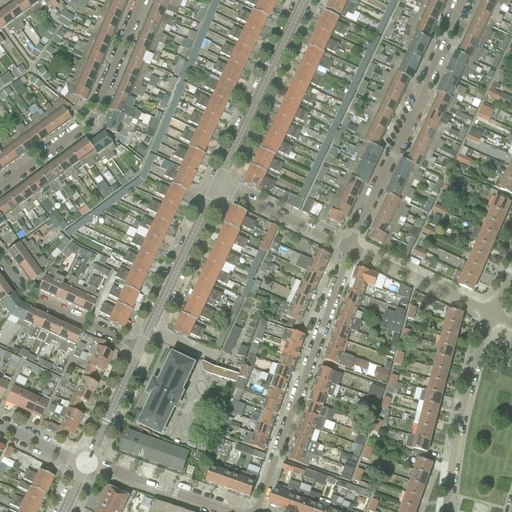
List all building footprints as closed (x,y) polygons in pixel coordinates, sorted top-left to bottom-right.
[(22,0),(17,0),(13,4),(25,21),(30,17),(32,21),(36,19),(22,0)] [(34,0),(22,0),(36,19),(40,16),(37,12),(42,9),(39,5),(34,0)] [(83,0),(82,0),(79,6),(80,7),(82,7),(84,8),(88,2),(84,0),(83,0)] [(101,0),(105,1),(103,6),(122,14),(126,5),(113,0),(101,0)] [(163,0),(153,0),(151,5),(165,11),(175,15),(177,10),(178,9),(179,6),(163,0)] [(252,11),(267,18),(271,10),(250,0),(246,0),(245,2),(245,3),(255,8),(254,12),(252,11)] [(250,0),(271,10),(275,2),(276,2),(272,0),(250,0)] [(330,0),(330,1),(354,12),(356,7),(346,3),(347,0),(330,0)] [(391,0),(388,7),(393,10),(396,3),(391,0)] [(420,0),(418,0),(417,3),(440,14),(444,6),(431,0),(423,0),(423,1),(420,0)] [(497,0),(482,0),(481,2),(500,11),(502,7),(507,9),(509,5),(497,0)] [(72,1),(67,6),(71,10),(76,4),(72,1)] [(354,12),(330,1),(326,10),(345,19),(347,14),(352,16),(354,12)] [(481,2),(477,11),(501,22),(503,18),(498,16),(500,11),(481,2)] [(212,3),(209,10),(214,13),(217,6),(212,3)] [(419,9),(417,14),(436,23),(440,14),(417,3),(415,7),(419,9)] [(13,4),(5,9),(20,30),(24,28),(21,24),(25,21),(13,4)] [(151,5),(148,14),(172,24),(173,19),(163,15),(165,11),(151,5)] [(79,6),(75,12),(80,15),(84,8),(82,7),(80,7),(79,6)] [(96,8),(94,13),(118,23),(122,14),(103,6),(101,10),(96,8)] [(388,7),(384,14),(390,16),(393,10),(388,7)] [(5,9),(0,12),(0,25),(3,30),(4,29),(5,28),(8,33),(13,29),(16,33),(20,30),(5,9)] [(63,11),(60,17),(61,17),(65,20),(68,14),(63,11)] [(240,11),(238,15),(262,27),(265,18),(267,19),(267,18),(252,11),(250,16),(240,11)] [(477,11),(473,19),(492,28),(494,24),(499,26),(501,22),(477,11)] [(97,19),(95,23),(115,31),(118,23),(94,13),(93,17),(97,19)] [(325,13),(321,21),(345,33),(347,28),(337,23),(338,19),(325,13)] [(68,14),(65,20),(70,23),(73,18),(68,14)] [(148,14),(144,23),(163,31),(165,26),(170,28),(172,24),(148,14)] [(207,14),(204,21),(210,23),(213,16),(207,14)] [(411,16),(409,20),(432,31),(436,23),(417,14),(415,18),(411,16)] [(246,24),(244,29),(258,35),(262,27),(238,15),(236,20),(246,24)] [(60,17),(56,22),(61,25),(62,25),(64,21),(65,20),(61,17),(60,17)] [(383,17),(379,24),(385,27),(388,20),(383,17)] [(473,19),(469,28),(493,39),(495,35),(490,33),(492,28),(473,19)] [(64,21),(62,25),(66,28),(67,28),(70,23),(65,20),(64,21)] [(411,27),(409,31),(428,40),(432,31),(409,20),(407,24),(411,27)] [(204,21),(202,27),(207,30),(210,23),(204,21)] [(321,21),(317,30),(330,36),(332,32),(343,37),(345,33),(321,21)] [(89,26),(87,30),(111,40),(115,31),(95,23),(94,28),(89,26)] [(144,23),(141,32),(164,42),(166,37),(161,35),(163,31),(144,23)] [(379,24),(375,33),(381,36),(385,27),(379,24)] [(49,28),(46,33),(49,35),(51,36),(51,37),(55,31),(54,30),(50,28),(49,28)] [(232,28),(230,32),(254,44),(258,35),(244,29),(242,33),(232,28)] [(469,28),(465,36),(484,45),(486,41),(491,43),(493,39),(469,28)] [(90,36),(88,41),(107,49),(111,40),(87,30),(85,34),(90,36)] [(317,30),(313,38),(337,50),(339,45),(329,40),(330,36),(317,30)] [(200,31),(197,38),(203,41),(206,34),(200,31)] [(404,34),(402,39),(426,50),(430,41),(428,40),(409,31),(411,32),(409,37),(404,34)] [(58,34),(56,37),(61,40),(64,35),(65,35),(59,32),(58,34)] [(141,32),(137,40),(156,48),(158,44),(163,46),(164,42),(141,32)] [(238,42),(236,46),(250,52),(254,44),(230,32),(228,37),(238,42)] [(46,33),(43,38),(48,41),(51,37),(51,36),(49,35),(46,33)] [(374,35),(370,44),(375,47),(379,38),(374,35)] [(465,36),(461,45),(485,56),(487,52),(482,50),(484,45),(465,36)] [(54,39),(52,42),(57,45),(58,45),(59,44),(60,42),(61,40),(56,37),(54,39)] [(197,38),(194,45),(200,47),(203,41),(197,38)] [(308,48),(310,48),(322,53),(324,49),(335,54),(337,50),(313,38),(308,48)] [(183,39),(179,48),(182,49),(183,49),(186,51),(187,51),(188,51),(191,44),(191,43),(186,41),(183,39)] [(422,58),(426,50),(402,39),(400,43),(405,45),(403,50),(408,52),(408,53),(407,54),(421,61),(421,59),(422,58)] [(137,40),(133,49),(157,59),(159,55),(154,53),(156,48),(137,40)] [(81,44),(80,48),(104,58),(107,49),(88,41),(86,46),(81,44)] [(370,44),(367,51),(372,54),(375,47),(370,44)] [(38,45),(35,50),(40,53),(43,48),(38,45)] [(224,45),(222,49),(246,61),(250,52),(236,46),(234,50),(224,45)] [(461,45),(457,54),(476,62),(478,58),(483,60),(485,56),(461,45)] [(48,48),(45,53),(50,56),(53,51),(48,48)] [(83,54),(81,59),(100,67),(104,58),(80,48),(78,52),(83,54)] [(310,48),(306,56),(330,67),(332,63),(322,58),(324,54),(322,53),(310,48)] [(133,49),(130,58),(149,66),(151,61),(155,63),(157,59),(133,49)] [(193,49),(190,55),(195,58),(198,51),(193,49)] [(230,59),(228,63),(242,69),(246,61),(222,49),(220,54),(230,59)] [(36,58),(40,53),(35,50),(31,55),(36,58)] [(45,53),(41,58),(46,61),(50,56),(45,53)] [(455,53),(451,62),(475,73),(477,68),(472,66),(474,62),(476,63),(476,62),(457,54),(455,53)] [(415,72),(420,63),(421,61),(407,54),(406,57),(401,54),(399,59),(394,57),(392,61),(415,72)] [(190,55),(186,64),(192,66),(195,58),(190,55)] [(365,55),(362,62),(367,64),(370,57),(365,55)] [(306,56),(302,65),(315,71),(317,67),(328,72),(330,67),(306,56)] [(167,61),(166,63),(171,65),(175,66),(176,67),(179,68),(180,69),(181,69),(182,65),(184,61),(184,60),(175,57),(172,63),(167,61)] [(130,58),(126,67),(150,77),(152,72),(147,70),(149,66),(130,58)] [(74,61),(72,65),(97,75),(100,67),(81,59),(79,63),(74,61)] [(391,71),(409,80),(411,81),(415,72),(392,61),(390,65),(395,67),(393,72),(391,71)] [(216,62),(214,67),(238,78),(242,69),(228,63),(226,67),(216,62)] [(362,62),(359,68),(364,71),(367,64),(362,62)] [(451,62),(447,71),(446,73),(460,79),(461,77),(466,79),(468,74),(473,77),(475,73),(451,62)] [(76,72),(74,76),(93,84),(97,75),(72,65),(71,70),(76,72)] [(181,69),(180,71),(182,72),(183,73),(186,74),(189,68),(185,66),(184,66),(182,65),(181,69)] [(302,65),(298,73),(322,85),(324,80),(314,75),(315,71),(302,65)] [(16,70),(20,75),(25,71),(21,67),(16,70)] [(126,67),(122,75),(141,83),(143,79),(148,81),(150,77),(126,67)] [(176,67),(173,74),(178,76),(180,71),(181,69),(180,69),(179,68),(176,67)] [(222,76),(220,80),(234,86),(238,78),(214,67),(212,71),(222,76)] [(42,68),(37,72),(41,77),(46,73),(42,68)] [(498,72),(496,76),(502,78),(505,72),(499,69),(498,72)] [(16,70),(11,74),(15,78),(20,75),(16,70)] [(178,76),(177,78),(179,79),(181,79),(182,80),(184,81),(186,74),(183,73),(182,72),(180,71),(178,76)] [(384,73),(382,78),(405,89),(409,80),(391,71),(389,75),(384,73)] [(357,72),(354,79),(359,81),(362,74),(357,72)] [(505,72),(502,78),(508,81),(510,78),(511,74),(505,72)] [(46,73),(41,77),(45,82),(50,78),(46,73)] [(298,73),(294,82),(307,88),(309,84),(320,89),(322,85),(298,73)] [(445,75),(441,84),(464,95),(466,91),(456,86),(459,81),(460,79),(446,73),(445,75)] [(8,74),(0,79),(0,81),(4,87),(9,83),(12,80),(8,74)] [(122,75),(119,84),(143,94),(144,90),(140,88),(141,83),(122,75)] [(65,83),(75,87),(89,93),(93,84),(74,76),(72,81),(67,79),(65,83)] [(23,77),(18,81),(22,85),(26,82),(23,77)] [(32,77),(28,82),(33,86),(37,81),(32,77)] [(385,84),(383,88),(401,97),(405,89),(382,78),(380,81),(385,84)] [(208,79),(206,84),(230,95),(234,86),(220,80),(218,84),(208,79)] [(354,79),(351,85),(356,88),(359,81),(354,79)] [(18,81),(10,86),(17,95),(19,93),(21,97),(27,92),(22,85),(18,81)] [(37,81),(33,86),(38,90),(42,85),(37,81)] [(294,82),(290,90),(314,102),(315,99),(316,97),(318,93),(312,91),(307,88),(294,82)] [(64,98),(75,107),(75,106),(80,100),(86,102),(89,93),(75,87),(65,83),(65,84),(68,94),(67,94),(64,98)] [(119,84),(115,93),(134,101),(136,96),(141,98),(143,94),(119,84)] [(168,84),(165,92),(170,93),(170,94),(173,86),(172,86),(168,84)] [(214,93),(212,97),(226,103),(230,95),(206,84),(204,88),(214,93)] [(437,93),(438,94),(457,102),(456,101),(458,97),(462,99),(464,95),(441,84),(437,93)] [(376,90),(374,95),(397,106),(401,97),(383,88),(381,92),(376,90)] [(8,89),(3,92),(6,97),(11,94),(8,89)] [(349,89),(346,96),(351,98),(354,91),(349,89)] [(290,90),(286,99),(299,105),(301,101),(312,106),(314,102),(290,90)] [(488,94),(487,96),(493,99),(495,93),(489,90),(488,93),(488,94)] [(115,93),(111,102),(135,112),(137,107),(132,105),(134,101),(115,93)] [(495,93),(493,99),(498,102),(500,99),(510,103),(511,99),(502,94),(501,96),(495,93)] [(438,94),(434,102),(458,113),(460,109),(455,106),(457,102),(438,94)] [(377,101),(375,105),(393,114),(397,106),(374,95),(372,98),(377,101)] [(200,96),(198,101),(222,112),(226,103),(212,97),(210,101),(200,96)] [(346,96),(343,102),(348,105),(351,98),(346,96)] [(286,99),(282,108),(306,119),(308,114),(298,109),(299,105),(286,99)] [(475,100),(472,106),(477,109),(480,102),(475,100)] [(206,110),(204,114),(218,120),(222,112),(198,101),(196,105),(206,110)] [(111,102),(108,111),(112,113),(131,120),(136,122),(140,114),(135,112),(111,102)] [(161,102),(158,109),(161,110),(162,111),(163,111),(166,104),(165,104),(165,103),(161,102)] [(434,102),(430,111),(449,120),(451,115),(456,117),(458,113),(434,102)] [(62,108),(55,114),(63,126),(71,120),(68,116),(73,109),(66,103),(62,108)] [(47,112),(43,115),(55,132),(63,126),(55,114),(48,105),(44,108),(47,112)] [(368,107),(366,112),(390,123),(393,114),(375,105),(373,110),(368,107)] [(334,106),(332,109),(338,112),(338,113),(343,115),(346,109),(341,106),(340,109),(334,106)] [(482,106),(480,111),(486,113),(482,120),(488,123),(489,120),(493,111),(482,106)] [(282,108),(278,116),(291,123),(293,118),(304,123),(306,119),(282,108)] [(430,111),(426,119),(450,130),(452,126),(447,124),(449,120),(430,111)] [(478,115),(477,118),(482,120),(486,113),(480,111),(478,115)] [(369,118),(367,122),(386,131),(390,123),(366,112),(364,116),(369,118)] [(112,113),(109,121),(132,131),(134,127),(130,125),(131,120),(112,113)] [(192,113),(190,118),(214,129),(218,120),(204,114),(202,118),(192,113)] [(335,119),(335,120),(340,122),(343,115),(338,113),(335,119)] [(467,118),(458,113),(456,117),(466,122),(467,118)] [(36,114),(32,116),(48,137),(55,132),(43,115),(39,118),(36,114)] [(32,123),(28,126),(40,143),(48,137),(32,116),(29,119),(32,123)] [(278,116),(274,125),(298,136),(300,131),(290,126),(291,123),(278,116)] [(150,118),(147,126),(149,127),(153,129),(154,129),(155,130),(159,121),(158,121),(157,121),(154,119),(153,119),(150,118)] [(198,127),(196,131),(210,138),(214,129),(190,118),(188,122),(198,127)] [(426,119),(422,128),(441,137),(443,132),(448,134),(450,130),(426,119)] [(132,131),(109,121),(105,130),(124,138),(126,133),(131,135),(132,131)] [(360,125),(358,129),(382,139),(386,131),(367,122),(364,127),(360,125)] [(330,130),(335,133),(336,131),(338,126),(333,123),(330,130)] [(21,125),(17,127),(32,148),(40,143),(28,126),(24,129),(21,125)] [(274,125),(270,133),(283,140),(285,135),(296,140),(298,136),(274,125)] [(473,126),(469,133),(475,136),(472,142),(478,145),(481,139),(480,139),(484,131),(473,126)] [(17,134),(13,137),(25,154),(32,148),(17,127),(13,130),(17,134)] [(148,130),(145,136),(149,138),(150,139),(151,139),(155,130),(154,129),(153,129),(149,127),(148,130)] [(325,127),(323,131),(328,133),(328,134),(327,136),(327,137),(332,139),(333,137),(335,133),(330,130),(325,127)] [(422,128),(418,136),(442,147),(444,143),(439,141),(441,137),(422,128)] [(358,129),(354,137),(364,142),(378,148),(382,139),(358,129)] [(184,130),(182,135),(206,146),(210,138),(196,131),(194,135),(184,130)] [(460,135),(450,130),(448,134),(458,139),(460,135)] [(335,133),(333,137),(336,139),(338,140),(341,134),(340,133),(339,133),(336,131),(335,133)] [(103,132),(96,138),(111,159),(114,156),(112,153),(116,149),(103,132)] [(270,133),(266,142),(290,153),(292,148),(281,144),(283,140),(270,133)] [(469,133),(466,139),(472,142),(475,136),(469,133)] [(190,144),(188,148),(203,155),(202,154),(206,146),(182,135),(179,139),(190,144)] [(6,136),(3,138),(18,159),(25,154),(13,137),(9,140),(6,136)] [(418,136),(414,145),(428,151),(433,154),(435,149),(440,151),(442,147),(418,136)] [(0,143),(1,145),(0,146),(0,152),(10,165),(18,159),(3,138),(0,139),(0,143)] [(96,138),(88,144),(100,161),(104,158),(107,162),(111,159),(96,138)] [(336,139),(333,146),(338,148),(341,141),(338,140),(336,139)] [(85,140),(77,146),(92,166),(100,161),(90,147),(88,144),(85,140)] [(325,141),(322,147),(327,150),(330,143),(325,141)] [(290,153),(266,142),(262,150),(274,156),(275,156),(277,152),(288,157),(290,153)] [(357,144),(355,149),(379,160),(383,151),(378,148),(364,142),(364,144),(362,147),(357,144)] [(154,143),(150,152),(155,154),(159,145),(154,143)] [(414,145),(411,153),(434,164),(436,160),(431,158),(433,154),(414,145)] [(454,145),(451,151),(456,154),(459,147),(454,145)] [(77,146),(69,151),(82,168),(86,165),(89,169),(92,166),(77,146)] [(142,146),(137,152),(141,156),(146,150),(142,146)] [(322,147),(319,154),(324,156),(327,150),(322,147)] [(442,147),(440,151),(454,158),(456,154),(451,151),(451,152),(450,151),(442,147)] [(463,147),(459,155),(465,157),(465,158),(469,150),(463,147)] [(177,148),(175,152),(199,164),(203,155),(188,148),(188,149),(189,149),(187,153),(177,148)] [(261,149),(257,158),(281,169),(283,165),(272,160),(274,156),(262,150),(261,149)] [(331,149),(328,156),(332,158),(332,159),(333,159),(334,159),(337,152),(336,152),(331,149)] [(358,155),(356,159),(375,168),(379,160),(355,149),(353,153),(358,155)] [(69,151),(62,157),(77,178),(81,175),(78,171),(82,168),(69,151)] [(0,168),(2,171),(10,165),(0,152),(0,168)] [(183,162),(181,166),(195,173),(199,164),(175,152),(173,157),(183,162)] [(411,153),(406,162),(420,168),(425,171),(427,166),(432,168),(434,164),(411,153)] [(149,154),(145,162),(150,165),(154,156),(149,154)] [(458,158),(456,161),(462,164),(465,157),(459,155),(458,158)] [(62,157),(54,162),(66,179),(70,176),(73,180),(77,178),(62,157)] [(465,157),(462,164),(468,167),(469,163),(471,160),(465,158),(465,157)] [(257,158),(253,167),(252,167),(266,173),(268,169),(278,174),(281,169),(257,158)] [(317,158),(314,164),(319,167),(322,160),(317,158)] [(349,162),(347,166),(371,177),(375,168),(356,159),(354,164),(349,162)] [(401,159),(397,168),(420,179),(422,175),(418,173),(420,168),(406,162),(401,159)] [(54,162),(46,168),(61,189),(65,186),(62,182),(66,179),(54,162)] [(145,162),(142,169),(148,172),(150,165),(145,162)] [(314,164),(311,171),(316,173),(319,167),(314,164)] [(494,165),(491,172),(498,175),(505,178),(505,179),(511,182),(511,169),(509,168),(507,173),(500,170),(500,169),(502,165),(499,164),(499,166),(497,165),(494,165)] [(460,165),(457,171),(463,173),(466,167),(460,165)] [(167,168),(166,172),(189,183),(195,173),(181,166),(180,169),(175,166),(173,171),(167,168)] [(252,166),(248,175),(272,187),(272,188),(273,188),(276,183),(274,183),(264,178),(266,173),(252,167),(253,167),(252,166)] [(348,171),(345,176),(364,184),(367,186),(371,177),(347,166),(345,170),(348,171)] [(46,168),(39,173),(47,186),(50,190),(51,190),(54,194),(58,192),(65,201),(68,199),(69,199),(61,189),(46,168)] [(397,168),(393,177),(412,186),(414,181),(418,183),(420,179),(397,168)] [(446,170),(443,177),(444,177),(447,179),(448,179),(451,173),(451,172),(448,171),(446,170)] [(174,182),(172,186),(184,192),(185,192),(189,183),(166,172),(163,177),(174,182)] [(39,173),(31,179),(46,200),(51,207),(52,207),(55,205),(50,197),(54,194),(51,190),(50,190),(47,186),(39,173)] [(248,175),(243,185),(264,194),(268,196),(270,192),(271,192),(273,188),(272,188),(272,187),(248,175)] [(309,175),(306,181),(311,184),(314,177),(309,175)] [(338,177),(336,182),(360,193),(364,184),(345,176),(343,180),(338,177)] [(393,177),(389,186),(412,196),(414,192),(410,190),(412,186),(393,177)] [(125,178),(119,182),(122,187),(128,183),(125,178)] [(139,178),(131,184),(136,188),(143,182),(139,178)] [(31,179),(23,185),(32,197),(35,201),(39,206),(40,205),(46,213),(52,208),(51,207),(46,200),(31,179)] [(497,181),(494,187),(500,190),(504,192),(511,195),(511,182),(505,179),(502,184),(497,181)] [(303,188),(308,191),(311,184),(306,181),(303,188)] [(340,188),(337,193),(356,201),(360,193),(336,182),(335,186),(340,188)] [(444,187),(442,190),(448,193),(452,186),(446,183),(444,187)] [(431,184),(428,189),(433,191),(432,193),(436,195),(440,188),(435,186),(434,185),(431,184)] [(23,185),(16,190),(31,211),(35,209),(31,204),(35,201),(23,185)] [(158,185),(156,189),(180,200),(184,192),(172,186),(171,185),(169,189),(158,185)] [(128,186),(121,191),(125,195),(126,195),(133,190),(128,186)] [(385,194),(387,196),(407,205),(407,204),(404,203),(406,199),(410,201),(412,196),(389,186),(385,194)] [(452,186),(448,193),(454,196),(456,192),(457,189),(452,186)] [(164,198),(163,202),(176,209),(180,200),(156,189),(154,193),(164,198)] [(16,190),(8,196),(17,208),(20,213),(24,210),(27,214),(31,211),(16,190)] [(112,194),(109,190),(103,194),(105,199),(112,194)] [(121,191),(115,196),(119,200),(126,195),(125,195),(121,191)] [(298,198),(303,201),(303,200),(304,200),(306,195),(301,192),(298,198)] [(330,195),(328,199),(352,210),(356,201),(337,193),(335,197),(330,195)] [(283,196),(280,202),(286,205),(299,211),(303,201),(298,198),(290,195),(289,199),(283,196)] [(8,196),(0,201),(16,222),(19,220),(16,216),(20,213),(17,208),(8,196)] [(387,196),(383,204),(407,215),(409,211),(405,209),(407,205),(387,196)] [(496,198),(492,209),(505,215),(510,204),(496,198)] [(111,199),(104,204),(108,207),(109,208),(115,203),(111,199)] [(308,199),(302,212),(308,215),(314,202),(308,199)] [(331,205),(329,210),(345,217),(348,218),(352,210),(328,199),(326,203),(331,205)] [(0,201),(0,217),(7,228),(8,227),(5,224),(9,221),(12,225),(16,222),(0,201)] [(94,201),(88,205),(91,209),(97,205),(94,201)] [(150,201),(148,206),(172,217),(176,209),(163,202),(161,206),(150,201)] [(104,204),(97,209),(102,213),(109,208),(108,207),(104,204)] [(383,204),(379,213),(393,219),(397,221),(404,224),(406,219),(405,219),(407,215),(383,204)] [(434,208),(432,212),(438,214),(441,208),(436,205),(434,208)] [(82,209),(78,212),(81,216),(89,211),(86,206),(86,207),(82,209)] [(156,215),(154,219),(168,226),(172,217),(148,206),(146,210),(156,215)] [(233,206),(228,215),(253,227),(254,223),(244,218),(247,213),(233,206)] [(321,212),(317,220),(326,224),(328,220),(341,226),(345,217),(329,210),(323,207),(321,212)] [(441,208),(438,214),(444,217),(446,214),(447,210),(441,208)] [(492,209),(487,220),(500,226),(505,215),(492,209)] [(94,211),(87,216),(91,220),(92,220),(98,215),(94,211)] [(55,212),(51,215),(54,219),(58,224),(62,221),(58,216),(55,212)] [(81,216),(78,212),(72,216),(75,221),(81,216)] [(379,213),(375,221),(399,232),(401,227),(395,225),(397,221),(379,213)] [(224,225),(225,225),(226,225),(238,231),(240,227),(250,232),(253,227),(228,215),(224,225)] [(435,215),(432,221),(438,223),(441,218),(435,215)] [(43,216),(37,220),(41,225),(47,221),(43,216)] [(87,216),(80,221),(85,225),(92,220),(91,220),(87,216)] [(142,218),(140,223),(164,234),(168,226),(154,219),(153,223),(142,218)] [(48,230),(50,232),(55,229),(54,227),(58,224),(54,219),(45,225),(48,230)] [(19,220),(16,222),(20,229),(24,226),(19,220)] [(41,225),(37,220),(32,224),(35,229),(41,225)] [(417,220),(415,224),(416,225),(415,229),(419,231),(423,223),(417,220)] [(487,220),(482,231),(496,237),(500,226),(487,220)] [(62,221),(58,224),(62,230),(66,227),(62,221)] [(371,230),(374,231),(389,238),(392,233),(397,236),(399,232),(375,221),(371,230)] [(148,232),(147,236),(160,243),(164,234),(140,223),(138,227),(148,232)] [(58,224),(54,227),(55,229),(58,233),(62,230),(58,224)] [(70,229),(74,232),(74,233),(81,228),(77,224),(70,229)] [(225,225),(222,233),(246,245),(247,241),(237,236),(239,232),(238,231),(226,225),(225,225)] [(272,225),(268,234),(273,236),(277,227),(272,225)] [(20,229),(22,231),(25,236),(28,233),(25,229),(24,226),(20,229)] [(411,227),(408,236),(415,239),(418,233),(419,231),(415,229),(411,227)] [(424,230),(422,233),(428,236),(431,229),(425,227),(424,230)] [(470,239),(478,242),(491,247),(496,237),(482,231),(475,228),(470,239)] [(70,229),(64,233),(68,237),(74,233),(74,232),(70,229)] [(431,229),(428,236),(434,239),(436,235),(437,232),(431,229)] [(25,236),(22,231),(16,235),(20,240),(25,236)] [(389,238),(374,231),(370,240),(383,246),(381,250),(390,254),(393,246),(388,243),(390,238),(389,238)] [(222,233),(217,242),(231,249),(233,245),(243,250),(246,245),(222,233)] [(268,234),(264,243),(269,245),(273,236),(268,234)] [(134,235),(132,240),(156,251),(160,243),(147,236),(145,240),(134,235)] [(276,236),(273,243),(278,245),(281,239),(276,236)] [(64,239),(60,244),(64,247),(67,243),(68,242),(69,242),(65,239),(64,239)] [(15,247),(6,252),(12,260),(33,245),(30,242),(26,244),(23,240),(22,241),(15,247)] [(141,249),(139,253),(152,260),(156,251),(132,240),(130,244),(141,249)] [(12,260),(18,268),(34,256),(39,253),(36,249),(41,245),(38,242),(33,245),(12,260)] [(217,242),(213,251),(237,263),(239,259),(229,254),(231,249),(217,242)] [(478,242),(473,253),(486,258),(491,247),(478,242)] [(269,245),(264,243),(260,250),(265,253),(269,245)] [(278,245),(273,243),(270,250),(275,252),(278,245)] [(55,250),(59,254),(64,247),(60,244),(55,250)] [(71,253),(75,256),(79,249),(71,244),(71,245),(67,249),(70,252),(71,253)] [(414,251),(412,254),(418,257),(421,251),(415,248),(414,251)] [(70,252),(67,249),(62,255),(66,259),(71,253),(70,252)] [(81,249),(78,255),(85,258),(87,253),(81,249)] [(401,256),(406,258),(410,251),(405,249),(401,256)] [(317,250),(312,261),(325,267),(331,256),(317,250)] [(213,251),(209,260),(223,267),(225,263),(235,268),(237,263),(213,251)] [(421,251),(418,257),(424,260),(425,257),(427,254),(421,251)] [(126,252),(124,257),(148,268),(152,260),(139,253),(137,257),(126,252)] [(258,252),(255,259),(261,262),(264,255),(263,254),(259,252),(258,252)] [(87,253),(85,258),(88,260),(89,260),(91,261),(94,256),(87,253)] [(295,253),(290,264),(295,267),(300,256),(295,253)] [(473,253),(468,264),(482,269),(486,258),(473,253)] [(18,268),(23,276),(44,261),(41,257),(37,260),(34,256),(18,268)] [(98,263),(104,266),(107,259),(100,256),(98,263)] [(300,256),(295,267),(307,272),(320,278),(325,267),(312,261),(300,256)] [(133,266),(131,270),(144,277),(148,268),(124,257),(122,261),(133,266)] [(75,279),(74,279),(78,280),(80,275),(83,277),(87,269),(84,267),(88,260),(85,258),(75,279)] [(265,258),(262,265),(268,267),(271,261),(265,258)] [(409,261),(409,262),(417,266),(419,262),(411,258),(409,261)] [(209,260),(205,269),(229,281),(231,277),(220,272),(223,267),(209,260)] [(44,261),(23,276),(29,284),(33,284),(34,280),(41,275),(38,271),(47,264),(44,261)] [(253,263),(250,270),(255,272),(256,272),(259,265),(253,263)] [(468,264),(463,274),(477,280),(482,269),(468,264)] [(268,267),(262,265),(259,272),(264,274),(268,267)] [(46,294),(57,271),(51,268),(43,277),(39,286),(36,287),(37,290),(46,294)] [(357,268),(353,280),(366,284),(374,287),(378,275),(357,268)] [(129,274),(119,269),(116,274),(140,285),(144,277),(131,270),(129,274)] [(205,269),(200,279),(214,285),(216,281),(226,286),(229,281),(205,269)] [(247,276),(252,279),(253,279),(256,272),(255,272),(250,270),(247,276)] [(57,272),(46,294),(55,298),(61,285),(63,280),(59,278),(61,273),(57,271),(57,272)] [(477,280),(463,274),(456,271),(452,282),(459,286),(472,291),(477,280)] [(113,272),(109,280),(114,283),(116,279),(125,283),(123,287),(124,287),(137,293),(140,285),(116,274),(113,272)] [(307,272),(302,283),(315,289),(320,278),(307,272)] [(61,285),(55,298),(63,302),(74,279),(70,277),(66,287),(61,285)] [(72,306),(81,310),(92,287),(95,279),(91,277),(85,290),(80,288),(72,306)] [(74,279),(63,302),(72,306),(80,288),(76,286),(78,281),(78,280),(74,279)] [(200,279),(196,288),(220,299),(222,295),(212,290),(214,285),(200,279)] [(109,280),(105,289),(134,302),(138,293),(137,293),(124,287),(122,291),(112,287),(114,283),(109,280)] [(353,280),(348,291),(362,296),(366,284),(353,280)] [(253,285),(252,287),(257,289),(260,283),(255,281),(253,285)] [(248,282),(245,289),(250,291),(252,287),(253,285),(248,282)] [(302,283),(296,294),(310,300),(315,289),(302,283)] [(400,285),(397,296),(403,298),(409,300),(411,290),(400,285)] [(92,287),(81,310),(89,315),(98,296),(93,294),(96,289),(92,287)] [(257,289),(252,287),(250,291),(249,294),(254,296),(257,289)] [(0,305),(13,296),(8,288),(0,293),(0,305)] [(196,288),(192,297),(206,303),(208,299),(218,304),(220,299),(196,288)] [(105,289),(101,298),(106,300),(108,296),(118,301),(116,305),(129,311),(130,311),(134,302),(105,289)] [(245,289),(241,297),(246,299),(249,294),(250,291),(245,289)] [(348,291),(344,302),(358,307),(362,296),(348,291)] [(296,294),(291,305),(304,311),(310,300),(296,294)] [(0,310),(3,308),(9,316),(19,304),(13,296),(0,305),(0,310)] [(192,297),(188,306),(212,317),(214,313),(203,308),(206,303),(192,297)] [(101,298),(96,307),(127,320),(131,311),(130,311),(129,311),(116,305),(114,309),(104,304),(106,300),(101,298)] [(237,299),(234,305),(237,307),(238,307),(239,308),(242,302),(237,299)] [(344,302),(340,314),(354,319),(358,307),(344,302)] [(20,328),(20,327),(28,308),(19,304),(9,316),(5,321),(20,328)] [(234,305),(230,312),(236,315),(239,308),(238,307),(237,307),(234,305)] [(304,311),(291,305),(286,317),(299,323),(304,311)] [(212,317),(188,306),(183,315),(196,321),(197,321),(199,317),(210,322),(212,317)] [(96,307),(92,316),(93,316),(96,318),(97,318),(99,313),(110,318),(107,323),(122,330),(127,320),(119,316),(112,314),(96,307)] [(22,334),(26,336),(37,312),(28,308),(20,327),(25,329),(22,334)] [(385,311),(383,317),(397,322),(403,323),(406,312),(396,309),(394,314),(385,311)] [(448,310),(445,322),(459,326),(462,314),(448,310)] [(37,312),(26,336),(30,338),(31,338),(35,340),(37,335),(39,330),(46,316),(37,312)] [(196,321),(183,315),(182,314),(178,323),(202,334),(204,330),(194,325),(196,321)] [(340,314),(336,325),(350,330),(357,333),(361,321),(354,319),(340,314)] [(40,342),(43,344),(54,320),(46,316),(39,330),(37,335),(35,340),(40,342)] [(229,316),(225,323),(229,325),(230,325),(231,326),(234,319),(229,316)] [(380,328),(394,333),(399,335),(403,323),(397,322),(383,317),(380,328)] [(50,341),(54,343),(63,324),(54,320),(43,344),(48,346),(50,341)] [(445,322),(442,334),(456,337),(459,326),(445,322)] [(202,334),(178,323),(174,332),(187,339),(189,334),(200,339),(202,334)] [(225,323),(222,330),(228,333),(231,326),(230,325),(229,325),(225,323)] [(57,350),(61,352),(72,329),(63,324),(54,343),(59,345),(57,350)] [(260,325),(257,332),(263,334),(265,327),(260,325)] [(336,325),(332,337),(346,342),(350,330),(336,325)] [(221,352),(228,355),(240,330),(233,327),(221,352)] [(72,329),(61,352),(65,354),(68,349),(72,351),(80,333),(72,329)] [(281,341),(287,343),(300,348),(305,336),(285,329),(281,341)] [(257,332),(255,339),(261,341),(263,334),(257,332)] [(394,333),(391,345),(396,347),(399,335),(394,333)] [(220,334),(217,341),(221,343),(221,344),(223,344),(226,337),(220,334)] [(442,334),(439,345),(454,349),(456,337),(442,334)] [(332,337),(328,348),(342,353),(346,342),(332,337)] [(87,355),(93,357),(106,364),(111,355),(104,351),(107,345),(99,341),(96,348),(92,346),(87,355)] [(217,341),(213,348),(219,351),(223,344),(221,344),(221,343),(217,341)] [(79,343),(76,350),(81,352),(85,346),(79,343)] [(287,343),(282,354),(296,359),(300,348),(287,343)] [(439,345),(437,357),(451,360),(454,349),(439,345)] [(240,346),(237,355),(245,358),(248,349),(240,346)] [(342,353),(328,348),(324,360),(344,367),(346,361),(352,364),(354,358),(342,353)] [(251,349),(249,355),(255,357),(257,351),(251,349)] [(81,352),(76,350),(72,357),(78,359),(81,352)] [(19,351),(17,355),(19,356),(25,359),(28,355),(23,352),(21,352),(19,351)] [(3,354),(1,358),(8,361),(10,357),(11,356),(4,352),(4,353),(3,354)] [(154,380),(152,383),(147,394),(152,397),(144,415),(139,413),(135,423),(161,435),(167,421),(168,421),(174,408),(176,408),(183,394),(181,393),(194,365),(168,353),(163,362),(168,365),(159,383),(154,380)] [(282,354),(278,366),(292,371),(296,359),(282,354)] [(243,363),(242,366),(251,369),(252,369),(256,358),(255,357),(249,355),(246,364),(243,363)] [(10,357),(8,361),(14,364),(17,359),(11,356),(10,357)] [(87,366),(84,372),(92,376),(95,370),(102,373),(106,364),(93,357),(88,367),(87,366)] [(437,357),(434,368),(448,372),(451,360),(437,357)] [(356,359),(354,365),(366,369),(367,363),(356,359)] [(24,363),(22,368),(31,372),(33,368),(33,367),(24,362),(24,363)] [(238,375),(228,372),(215,368),(202,362),(201,365),(204,372),(209,375),(236,383),(239,375),(238,375)] [(239,375),(238,377),(247,380),(251,369),(242,366),(239,375)] [(278,366),(274,377),(288,382),(292,371),(278,366)] [(33,368),(31,372),(37,375),(39,371),(39,370),(33,367),(33,368)] [(321,368),(317,379),(336,386),(338,387),(342,375),(321,368)] [(434,368),(431,380),(445,383),(448,372),(434,368)] [(380,369),(377,381),(386,383),(389,371),(380,369)] [(44,372),(41,377),(48,380),(50,376),(50,375),(51,375),(44,372)] [(82,379),(78,389),(92,395),(96,386),(89,383),(92,376),(84,372),(81,379),(82,379)] [(64,374),(61,381),(67,383),(70,377),(64,374)] [(50,376),(48,380),(54,383),(56,379),(57,378),(51,375),(50,375),(50,376)] [(260,381),(259,384),(284,393),(288,382),(274,377),(268,375),(265,383),(260,381)] [(1,377),(0,378),(0,399),(1,400),(5,391),(7,386),(9,381),(10,380),(3,377),(3,378),(1,377)] [(236,383),(235,386),(244,390),(247,380),(238,377),(236,383)] [(317,379),(313,391),(326,396),(332,398),(336,386),(317,379)] [(431,380),(428,391),(442,395),(445,383),(431,380)] [(67,383),(61,381),(58,388),(63,391),(67,383)] [(251,383),(248,392),(257,394),(259,386),(251,383)] [(5,402),(14,407),(23,388),(14,384),(5,402)] [(370,388),(367,396),(370,397),(375,399),(380,401),(383,391),(384,390),(371,385),(371,386),(370,388)] [(265,387),(263,391),(269,392),(266,400),(280,405),(284,393),(265,387)] [(14,407),(23,411),(30,396),(24,393),(25,389),(23,388),(14,407)] [(417,388),(414,399),(419,400),(422,390),(417,388)] [(72,397),(69,403),(78,407),(81,401),(87,404),(92,395),(78,389),(74,398),(72,397)] [(422,390),(419,401),(425,403),(439,406),(442,395),(428,391),(422,390)] [(313,391),(309,402),(322,407),(326,396),(313,391)] [(23,411),(31,415),(40,396),(38,395),(36,399),(30,396),(23,411)] [(234,395),(232,401),(238,403),(241,397),(234,395)] [(40,396),(31,415),(40,419),(49,400),(40,396)] [(370,397),(366,410),(375,413),(380,401),(375,399),(370,397)] [(266,400),(262,411),(276,416),(280,405),(266,400)] [(233,401),(228,413),(241,417),(245,406),(238,403),(233,401)] [(309,402),(304,414),(324,421),(328,409),(322,407),(309,402)] [(59,417),(63,419),(77,426),(81,417),(75,414),(78,407),(69,403),(66,410),(63,408),(59,417)] [(380,410),(378,414),(387,417),(390,411),(386,410),(388,405),(382,403),(380,410)] [(425,403),(422,414),(436,418),(439,406),(425,403)] [(47,411),(47,412),(51,414),(53,414),(55,408),(54,407),(49,405),(47,411)] [(262,411),(258,423),(272,428),(276,416),(262,411)] [(304,414),(300,425),(320,432),(327,435),(329,431),(323,429),(326,421),(324,421),(304,414)] [(422,414),(419,426),(433,429),(436,418),(422,414)] [(367,415),(365,422),(366,422),(372,424),(374,418),(367,415)] [(227,418),(224,424),(230,426),(232,420),(227,418)] [(48,424),(45,430),(55,434),(63,438),(66,432),(73,435),(77,426),(63,419),(59,428),(49,423),(48,424)] [(39,428),(45,430),(48,424),(42,421),(39,428)] [(366,422),(365,422),(362,429),(369,432),(372,424),(366,422)] [(258,423),(254,434),(267,439),(272,428),(258,423)] [(354,423),(351,430),(358,432),(360,425),(354,423)] [(224,424),(222,431),(227,434),(230,426),(224,424)] [(300,425),(296,437),(316,444),(320,432),(300,425)] [(371,434),(369,439),(378,443),(381,435),(377,434),(379,428),(374,426),(372,432),(371,434)] [(419,426),(416,437),(430,441),(433,429),(419,426)] [(141,437),(140,439),(126,434),(122,446),(135,451),(134,455),(182,472),(188,454),(141,437)] [(267,439),(254,434),(249,446),(263,451),(267,439)] [(354,444),(362,447),(366,437),(358,434),(354,444)] [(408,435),(405,447),(406,447),(413,449),(412,453),(417,455),(426,457),(427,453),(430,441),(416,437),(409,436),(408,435)] [(292,448),(317,457),(322,459),(323,454),(317,452),(319,445),(316,444),(296,437),(292,448)] [(352,456),(359,459),(363,448),(357,446),(352,456)] [(12,450),(7,447),(3,457),(8,459),(12,450)] [(317,457),(292,448),(288,460),(308,467),(310,460),(316,462),(317,457)] [(254,451),(252,457),(256,458),(257,458),(263,461),(265,455),(258,452),(255,451),(254,451)] [(369,455),(363,453),(361,459),(367,461),(369,455)] [(418,459),(414,471),(428,476),(432,464),(425,461),(426,457),(417,455),(416,456),(416,458),(418,459)] [(346,461),(344,467),(353,471),(358,459),(348,456),(347,461),(346,461)] [(284,462),(281,469),(292,473),(295,466),(284,462)] [(228,490),(233,475),(228,474),(230,468),(224,466),(222,472),(217,486),(228,490)] [(292,473),(292,474),(293,474),(297,475),(297,473),(304,475),(306,470),(296,466),(295,466),(292,473)] [(353,471),(344,467),(340,479),(349,482),(353,471)] [(211,468),(209,473),(207,481),(206,482),(217,486),(222,472),(211,468)] [(233,475),(228,490),(239,494),(246,474),(235,470),(233,475)] [(306,470),(303,478),(313,481),(316,474),(306,470)] [(27,471),(25,475),(49,486),(53,478),(39,471),(37,475),(27,471)] [(246,474),(239,494),(250,498),(258,475),(247,471),(246,474)] [(414,471),(410,482),(424,487),(428,476),(414,471)] [(325,485),(327,478),(316,474),(313,481),(325,485)] [(33,484),(31,488),(43,494),(43,495),(44,495),(49,486),(25,475),(23,479),(33,484)] [(361,477),(355,475),(352,481),(358,483),(361,477)] [(339,482),(337,487),(347,490),(349,485),(342,483),(339,482)] [(410,482),(406,493),(420,498),(424,487),(410,482)] [(27,492),(26,496),(39,503),(43,495),(43,494),(31,488),(31,489),(19,483),(17,488),(27,492)] [(347,490),(347,491),(358,495),(360,489),(349,485),(347,490)] [(188,511),(183,511),(183,510),(170,506),(153,500),(149,511),(121,511),(129,496),(108,486),(96,511),(188,511)] [(280,508),(291,511),(296,498),(298,491),(299,490),(288,486),(285,494),(280,508)] [(360,489),(358,495),(369,499),(371,493),(360,489)] [(269,504),(280,508),(285,494),(274,490),(269,504)] [(296,498),(291,511),(302,511),(307,502),(309,494),(298,491),(296,498)] [(302,511),(315,511),(317,505),(321,496),(310,492),(309,494),(307,502),(302,511)] [(406,493),(402,504),(416,509),(420,498),(406,493)] [(13,496),(11,500),(35,511),(39,503),(26,496),(23,501),(13,496)] [(328,509),(327,511),(339,511),(341,508),(342,506),(336,504),(338,498),(333,497),(328,509)] [(19,510),(18,511),(34,511),(35,511),(11,500),(9,505),(19,510)]
